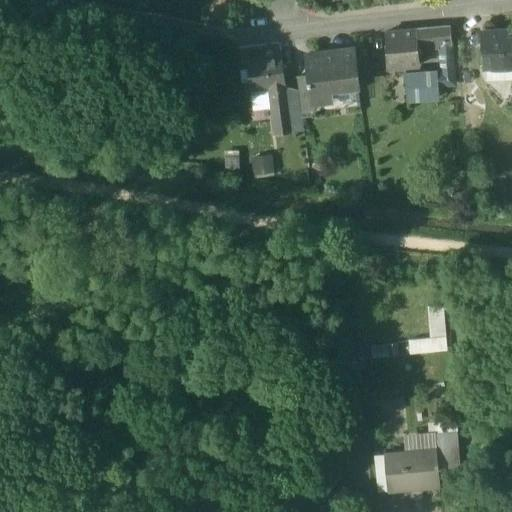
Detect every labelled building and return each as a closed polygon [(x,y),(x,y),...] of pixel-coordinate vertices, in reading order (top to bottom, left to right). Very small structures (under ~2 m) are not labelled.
[(451,27),(415,30),(415,43),(440,41),(442,74),(437,74),(438,86),(455,85),(451,27)] [(415,30),(386,33),(388,70),(417,69),(415,43),(415,30)] [(511,30),(501,31),(501,33),(484,34),(486,67),(511,65),(511,30)] [(421,68),(437,67),(437,49),(420,50),(421,68)] [(355,50),(307,56),(309,75),(313,103),(315,103),(333,101),(331,89),(359,86),(355,50)] [(282,55),(247,59),(250,91),(269,89),(286,87),(282,55)] [(437,74),(406,76),(408,101),(439,99),(438,86),(437,74)] [(309,75),(297,77),(299,94),(302,113),(316,111),(315,103),(313,103),(309,75)] [(286,87),(269,89),(272,109),(272,115),(289,113),(287,95),(286,87)] [(269,89),(250,91),(253,111),(272,109),(269,89)] [(299,94),(287,95),(289,113),(272,115),(275,133),(304,130),(302,113),(299,94)] [(443,306),(428,308),(431,339),(409,341),(410,353),(447,350),(443,306)] [(454,434),(434,436),(435,445),(455,444),(454,434)] [(436,451),(384,455),(388,491),(439,487),(436,451)]
